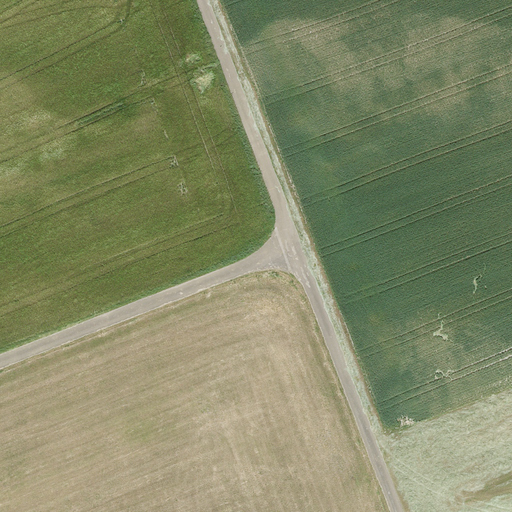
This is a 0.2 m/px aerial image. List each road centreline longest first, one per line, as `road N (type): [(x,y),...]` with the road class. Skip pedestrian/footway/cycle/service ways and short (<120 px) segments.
road 1 (track): [(206,0),(396,511)]
road 2 (track): [(0,365),(298,248)]
